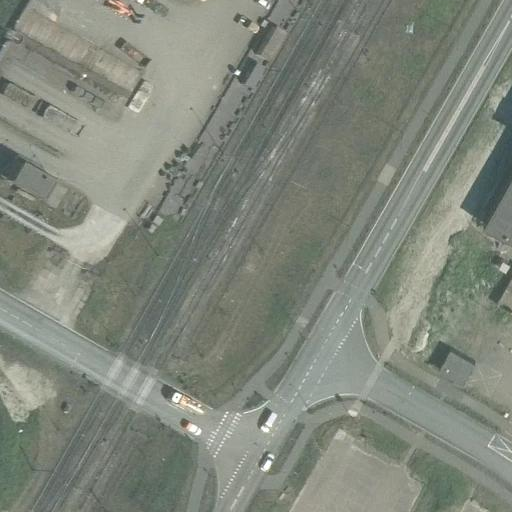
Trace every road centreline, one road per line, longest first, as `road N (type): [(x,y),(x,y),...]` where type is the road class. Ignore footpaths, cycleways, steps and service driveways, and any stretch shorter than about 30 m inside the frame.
road 1 (unclassified): [(511,461),(323,348)]
road 2 (unclassified): [(231,511),(323,348)]
